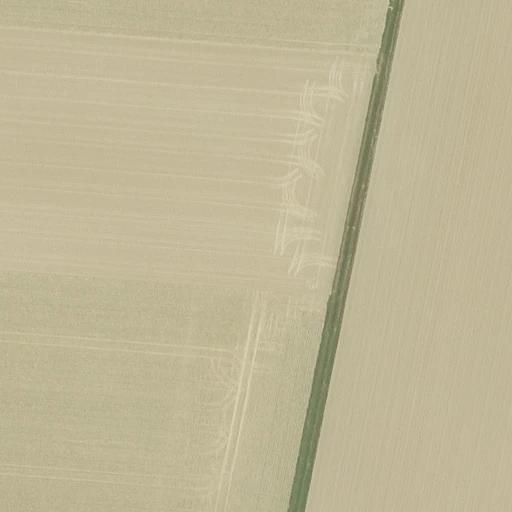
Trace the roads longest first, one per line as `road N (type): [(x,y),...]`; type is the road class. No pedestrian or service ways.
road 1 (track): [(296,511),(366,147)]
road 2 (track): [(395,0),(366,147)]
